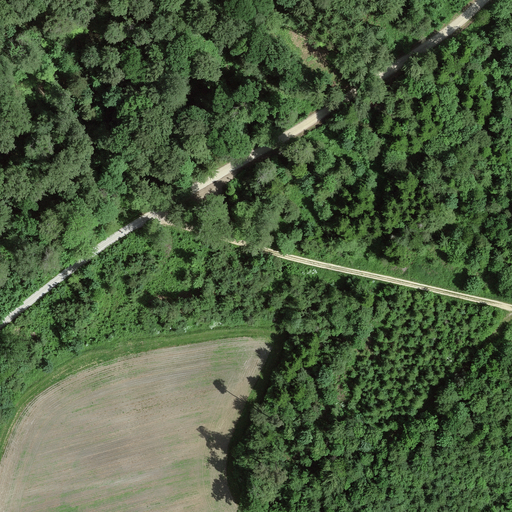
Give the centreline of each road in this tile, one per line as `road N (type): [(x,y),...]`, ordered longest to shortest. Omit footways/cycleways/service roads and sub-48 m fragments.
road 1 (track): [(483,0),(421,48),(106,243),(36,293),(0,336)]
road 2 (track): [(511,307),(145,220)]
